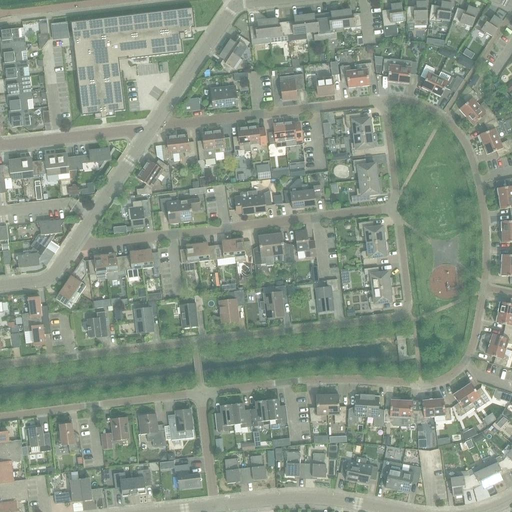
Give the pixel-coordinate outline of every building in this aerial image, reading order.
[(416,7),(406,7),(407,23),(414,23),(414,26),(427,25),(427,2),(416,2),(416,7)] [(441,7),(431,5),(429,21),(441,23),(442,20),(449,21),(452,4),(441,2),(441,7)] [(391,10),(381,11),(383,27),(385,37),(397,35),(396,22),(403,22),(401,4),(391,5),(391,10)] [(466,11),(457,8),(452,23),(464,27),(465,25),(472,27),(478,10),(468,7),(466,11)] [(192,8),(70,22),(81,116),(94,114),(95,119),(115,116),(114,112),(125,110),(118,58),(127,57),(127,59),(182,53),(181,40),(193,38),(191,28),(195,28),(192,8)] [(351,10),(341,11),(343,29),(350,28),(352,31),(361,30),(359,13),(351,14),(351,10)] [(331,17),(323,18),(325,34),(336,33),(336,30),(343,29),(341,11),(330,12),(331,17)] [(314,14),(304,15),(306,33),(313,32),(314,35),(325,34),(323,18),(315,19),(314,14)] [(294,21),(286,22),(288,35),(293,35),(306,33),(304,15),(294,17),(294,21)] [(491,20),(483,15),(474,28),(484,35),(486,33),(492,37),(502,22),(493,16),(491,20)] [(277,19),(267,20),(269,38),(270,43),(288,41),(288,35),(286,22),(278,23),(277,19)] [(270,43),(269,38),(267,20),(257,21),(257,26),(249,27),(252,45),(270,43)] [(65,23),(51,24),(53,39),(67,38),(65,23)] [(2,40),(0,40),(0,42),(1,47),(25,44),(23,28),(1,30),(2,40)] [(46,42),(48,40),(47,33),(38,33),(39,43),(46,42)] [(230,40),(225,48),(240,58),(247,47),(250,43),(239,35),(234,42),(230,40)] [(25,44),(1,47),(1,54),(3,54),(4,63),(27,60),(25,44)] [(232,69),(240,58),(225,48),(219,57),(223,59),(218,66),(229,73),(232,69)] [(458,55),(451,51),(449,54),(446,52),(443,59),(453,64),(458,55)] [(398,83),(400,66),(401,61),(394,60),(384,59),(382,71),(389,72),(387,82),(398,83)] [(467,59),(463,66),(470,69),(474,62),(467,59)] [(4,63),(2,63),(3,70),(5,70),(6,79),(29,76),(27,60),(4,63)] [(401,61),(400,66),(398,83),(409,84),(410,75),(415,75),(417,63),(407,62),(401,61)] [(330,63),(331,76),(339,75),(337,62),(330,63)] [(373,78),(373,76),(374,75),(372,63),(363,64),(356,65),(356,70),(359,87),(369,86),(368,80),(373,78)] [(421,88),(431,93),(438,77),(433,74),(434,69),(426,65),(420,77),(425,79),(421,88)] [(348,89),(359,87),(356,70),(351,70),(349,66),(340,67),(341,79),(347,79),(348,89)] [(247,72),(234,74),(234,81),(248,80),(247,72)] [(438,77),(431,93),(440,97),(445,88),(455,93),(463,80),(456,77),(455,79),(440,72),(438,77)] [(280,82),(282,101),(297,99),(296,90),(304,89),(302,74),(279,77),(280,82)] [(7,86),(8,95),(31,92),(29,76),(6,79),(4,79),(5,86),(7,86)] [(332,77),(316,79),(318,96),(334,94),(332,77)] [(235,86),(223,87),(225,107),(237,106),(235,86)] [(207,109),(225,107),(223,87),(211,89),(212,100),(211,101),(211,103),(212,103),(208,109),(207,109)] [(459,109),(466,118),(479,106),(476,102),(479,98),(472,90),(463,99),(466,103),(459,109)] [(8,95),(6,95),(7,102),(9,102),(10,111),(28,109),(33,108),(31,92),(8,95)] [(505,92),(502,94),(507,101),(511,99),(505,92)] [(181,112),(180,112),(180,113),(200,110),(199,98),(190,99),(181,112)] [(479,106),(466,118),(473,126),(476,122),(479,126),(483,123),(485,125),(496,118),(483,103),(479,106)] [(30,125),(28,109),(10,111),(8,111),(9,118),(11,118),(12,128),(30,125)] [(353,127),(354,135),(373,133),(371,118),(360,119),(360,113),(345,115),(347,128),(353,127)] [(483,145),(499,139),(508,135),(501,120),(497,120),(496,118),(485,125),(488,131),(478,135),(483,145)] [(283,124),(285,141),(286,147),(302,145),(300,122),(294,123),(294,122),(283,124)] [(276,148),(286,147),(285,141),(283,124),(273,125),(274,132),(268,133),(270,145),(275,144),(276,148)] [(258,126),(248,128),(250,145),(260,144),(260,146),(266,145),(265,133),(259,134),(258,126)] [(245,152),(251,151),(250,145),(248,128),(237,129),(238,137),(232,137),(234,151),(245,150),(245,152)] [(223,131),(212,132),(214,149),(215,154),(221,153),(231,152),(229,138),(224,138),(223,131)] [(215,154),(214,149),(212,132),(202,133),(203,141),(197,142),(199,161),(215,159),(215,154)] [(375,148),(373,133),(354,135),(355,143),(351,144),(352,156),(365,155),(364,149),(375,148)] [(187,135),(177,136),(179,153),(184,153),(185,157),(195,156),(194,142),(188,143),(187,135)] [(173,154),(179,153),(177,136),(166,138),(167,145),(161,146),(163,160),(173,158),(173,154)] [(501,143),(499,139),(483,145),(487,155),(496,151),(498,157),(511,152),(507,141),(501,143)] [(89,155),(74,157),(76,171),(83,170),(82,164),(95,162),(102,166),(105,161),(110,160),(109,148),(89,151),(89,155)] [(67,154),(56,155),(58,175),(59,180),(70,178),(69,171),(76,171),(74,157),(67,158),(67,154)] [(45,160),(38,161),(40,175),(47,174),(47,176),(58,175),(56,155),(45,156),(45,160)] [(31,158),(20,159),(22,179),(33,178),(33,176),(40,175),(38,161),(31,162),(31,158)] [(9,164),(3,165),(4,179),(11,178),(11,180),(22,179),(20,159),(9,160),(9,164)] [(358,173),(359,181),(378,179),(376,164),(366,165),(365,159),(353,161),(354,174),(358,173)] [(149,161),(143,169),(157,179),(160,174),(167,179),(169,175),(168,167),(158,160),(155,165),(149,161)] [(303,168),(289,170),(290,177),(304,175),(303,168)] [(136,190),(137,195),(152,194),(151,188),(157,179),(143,169),(137,178),(146,184),(143,189),(136,190)] [(270,171),(257,173),(258,180),(271,179),(270,171)] [(497,188),(498,199),(511,196),(511,178),(506,180),(507,187),(497,188)] [(304,208),(301,185),(300,179),(297,179),(290,186),(290,190),(284,191),(285,204),(291,203),(292,209),(304,208)] [(380,193),(378,179),(359,181),(360,189),(356,189),(357,196),(351,196),(352,203),(370,201),(369,195),(380,193)] [(77,180),(66,181),(67,190),(78,189),(77,180)] [(306,184),(301,185),(304,208),(316,206),(315,200),(321,200),(320,191),(322,191),(321,184),(313,185),(314,190),(307,191),(306,184)] [(242,215),(254,214),(252,191),(247,192),(240,192),(241,197),(234,197),(236,210),(242,209),(242,215)] [(256,191),(252,191),(254,214),(266,212),(266,206),(271,206),(270,193),(264,194),(264,196),(257,197),(256,191)] [(510,208),(510,215),(511,214),(511,196),(498,199),(500,210),(510,208)] [(169,224),(181,222),(178,201),(171,202),(171,198),(160,199),(161,212),(167,212),(169,224)] [(199,199),(190,200),(178,201),(181,222),(193,221),(192,212),(200,210),(199,199)] [(133,207),(128,207),(130,218),(131,218),(132,228),(145,227),(143,215),(149,214),(148,200),(132,202),(133,207)] [(501,222),(501,224),(501,232),(511,231),(511,214),(510,215),(511,221),(501,222)] [(30,218),(31,229),(39,229),(38,218),(30,218)] [(40,223),(40,224),(41,235),(38,235),(34,241),(46,248),(65,220),(40,223)] [(358,223),(358,224),(359,230),(361,230),(362,236),(366,236),(367,244),(386,241),(384,226),(373,228),(373,222),(358,223)] [(306,231),(295,232),(297,252),(305,251),(305,258),(316,257),(314,241),(308,242),(306,231)] [(511,243),(511,249),(511,248),(511,231),(501,232),(501,243),(511,243)] [(282,233),(270,235),(273,256),(279,255),(280,262),(285,262),(285,264),(292,263),(290,245),(283,246),(282,233)] [(274,265),(273,256),(270,235),(258,236),(260,249),(253,250),(255,265),(266,264),(266,266),(274,265)] [(243,238),(232,239),(234,258),(235,263),(246,262),(245,256),(251,256),(250,242),(244,242),(243,238)] [(224,259),(234,258),(232,239),(221,241),(222,245),(215,246),(216,260),(217,264),(224,264),(224,259)] [(34,266),(46,248),(34,241),(30,246),(33,248),(30,251),(31,255),(18,256),(19,268),(34,266)] [(386,241),(367,244),(368,251),(362,252),(363,265),(378,263),(377,257),(388,256),(386,241)] [(199,262),(216,260),(215,246),(208,247),(207,242),(196,244),(199,262)] [(193,263),(199,262),(196,244),(185,245),(186,249),(180,250),(181,264),(183,264),(184,272),(194,271),(193,263)] [(501,265),(511,266),(511,248),(511,249),(511,255),(501,255),(501,265)] [(142,269),(153,267),(154,274),(160,274),(158,252),(152,253),(151,249),(140,250),(142,269)] [(130,256),(123,257),(124,271),(127,271),(128,278),(138,277),(137,269),(142,269),(140,250),(129,252),(130,256)] [(117,272),(124,271),(123,257),(116,258),(115,253),(104,255),(108,280),(118,279),(117,272)] [(90,281),(107,279),(104,255),(94,256),(94,260),(88,261),(89,268),(90,281)] [(88,261),(84,261),(83,260),(84,258),(83,257),(65,285),(80,295),(87,284),(85,268),(89,268),(88,261)] [(511,266),(501,265),(500,276),(510,277),(510,284),(511,284),(511,266)] [(371,281),(372,289),(391,287),(390,272),(379,273),(378,267),(364,269),(364,276),(366,275),(367,282),(371,281)] [(318,312),(334,310),(331,292),(339,292),(337,279),(326,281),(327,288),(315,289),(318,312)] [(70,309),(80,295),(65,285),(58,294),(61,296),(58,301),(70,309)] [(261,310),(266,310),(267,318),(283,316),(281,299),(287,298),(285,286),(275,287),(276,293),(264,294),(265,302),(260,302),(261,310)] [(369,297),(371,310),(383,309),(382,303),(393,302),(391,287),(372,289),(373,297),(369,297)] [(222,323),(238,321),(236,306),(245,305),(243,290),(234,292),(235,300),(219,301),(222,323)] [(182,328),(198,326),(196,311),(204,310),(202,295),(194,296),(195,304),(179,306),(182,328)] [(22,314),(23,323),(49,320),(47,306),(41,307),(39,297),(28,298),(30,313),(22,314)] [(499,302),(497,312),(511,315),(511,298),(510,298),(509,304),(499,302)] [(93,301),(93,308),(107,307),(111,306),(110,305),(110,299),(93,301)] [(134,310),(137,333),(154,331),(152,316),(158,315),(156,301),(148,302),(148,308),(134,310)] [(87,319),(89,338),(90,338),(89,337),(98,336),(99,338),(108,337),(105,312),(96,313),(97,318),(87,319)] [(511,315),(497,312),(495,323),(505,325),(504,331),(511,333),(511,315)] [(49,320),(23,323),(24,332),(32,331),(34,346),(45,344),(44,335),(51,334),(49,320)] [(15,327),(11,328),(13,348),(20,347),(18,334),(15,334),(15,327)] [(492,334),(489,344),(506,349),(508,344),(511,344),(511,333),(504,331),(502,337),(492,334)] [(506,349),(489,344),(486,354),(495,357),(494,363),(506,366),(508,357),(504,355),(506,349)] [(470,383),(461,389),(471,403),(474,408),(476,410),(489,401),(488,398),(481,388),(476,391),(470,383)] [(474,408),(471,403),(461,389),(453,395),(458,403),(453,406),(460,417),(468,411),(474,408)] [(327,395),(316,396),(316,408),(309,408),(311,422),(322,422),(321,415),(328,415),(327,395)] [(339,407),(338,395),(327,395),(328,415),(334,415),(334,423),(345,423),(346,407),(339,407)] [(360,417),(366,417),(367,395),(355,395),(354,410),(348,410),(348,423),(358,423),(358,418),(360,417)] [(373,427),(383,427),(384,422),(384,412),(378,411),(379,396),(367,395),(366,417),(372,417),(373,418),(373,427)] [(443,398),(433,399),(434,417),(435,422),(451,420),(450,408),(444,408),(443,398)] [(278,399),(267,400),(269,421),(276,420),(276,424),(287,423),(285,405),(279,406),(278,399)] [(417,411),(417,424),(428,423),(429,417),(434,417),(433,399),(422,400),(423,410),(417,411)] [(262,421),(269,421),(267,400),(255,402),(256,409),(250,410),(252,427),(263,426),(262,421)] [(384,409),(384,412),(384,422),(389,422),(392,427),(400,427),(400,418),(401,400),(391,400),(390,410),(384,409)] [(407,423),(417,424),(417,411),(411,411),(412,401),(401,400),(400,418),(400,427),(407,427),(407,423)] [(232,405),(234,425),(241,424),(241,428),(252,427),(250,410),(244,410),(243,403),(232,405)] [(227,426),(234,425),(232,405),(220,406),(221,413),(214,414),(217,431),(228,430),(227,426)] [(168,419),(171,441),(194,438),(193,429),(190,410),(175,411),(176,418),(168,419)] [(507,410),(503,415),(508,418),(511,414),(507,410)] [(156,414),(138,416),(141,435),(147,434),(148,442),(152,441),(153,448),(166,446),(164,431),(158,432),(156,414)] [(492,414),(484,420),(487,425),(496,420),(492,414)] [(110,433),(101,434),(103,449),(112,448),(111,441),(113,441),(129,439),(126,417),(111,419),(112,433),(110,434),(110,433)] [(72,424),(59,425),(62,445),(68,444),(69,451),(81,450),(80,436),(74,437),(72,424)] [(42,427),(29,429),(32,453),(51,451),(50,438),(43,439),(42,427)] [(473,428),(463,434),(465,440),(477,434),(473,428)] [(0,452),(22,450),(21,440),(9,442),(8,431),(0,432),(0,452)] [(450,437),(438,439),(439,446),(451,444),(450,437)] [(506,457),(503,461),(510,471),(511,469),(511,449),(506,457)] [(0,473),(12,472),(11,462),(23,461),(22,450),(0,452),(0,473)] [(286,476),(306,477),(306,464),(300,464),(300,453),(287,453),(286,476)] [(306,477),(325,478),(326,465),(324,464),(324,454),(313,453),(312,464),(306,464),(306,477)] [(247,481),(266,479),(264,466),(263,466),(261,456),(250,457),(252,467),(245,468),(247,481)] [(356,463),(343,461),(340,473),(346,475),(345,480),(357,482),(362,458),(357,457),(356,463)] [(510,471),(503,461),(500,457),(484,464),(493,485),(502,480),(501,476),(510,471)] [(237,458),(224,460),(227,484),(247,481),(245,468),(239,469),(237,458)] [(365,465),(367,459),(362,458),(357,482),(369,485),(370,479),(375,480),(378,468),(365,465)] [(384,461),(381,475),(387,476),(385,488),(397,490),(401,471),(402,464),(384,461)] [(468,471),(469,476),(473,489),(482,485),(484,489),(493,485),(484,464),(468,471)] [(179,489),(200,487),(199,474),(189,475),(188,471),(189,471),(189,465),(174,466),(175,473),(177,473),(179,489)] [(421,468),(410,466),(408,472),(401,471),(397,490),(409,493),(412,481),(418,482),(421,468)] [(100,467),(100,481),(108,481),(108,467),(100,467)] [(138,478),(132,479),(134,494),(137,494),(137,495),(146,493),(145,486),(151,486),(149,470),(138,471),(138,478)] [(0,493),(27,490),(25,480),(14,481),(12,472),(0,473),(0,493)] [(130,495),(134,494),(132,479),(126,479),(125,473),(113,474),(115,490),(121,489),(122,496),(130,495)] [(463,490),(473,489),(469,476),(466,476),(466,473),(457,473),(458,477),(450,478),(453,496),(463,495),(463,490)] [(90,478),(80,479),(82,501),(92,500),(92,497),(102,495),(101,489),(91,490),(90,478)] [(72,502),(82,501),(80,479),(70,480),(71,492),(62,493),(61,492),(54,493),(55,504),(63,504),(62,500),(72,499),(72,502)] [(27,490),(0,493),(0,495),(1,503),(0,503),(0,511),(15,511),(17,511),(16,502),(28,500),(27,490)]
